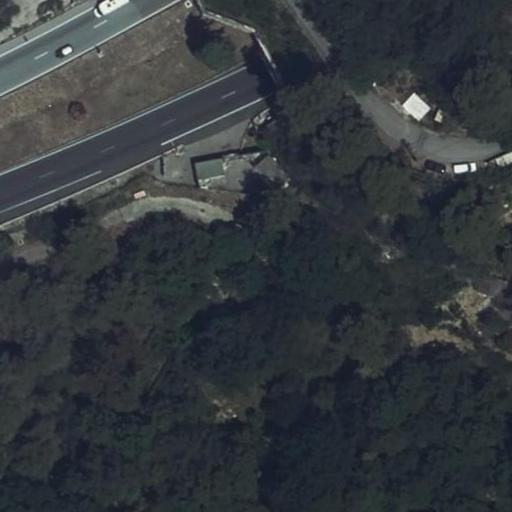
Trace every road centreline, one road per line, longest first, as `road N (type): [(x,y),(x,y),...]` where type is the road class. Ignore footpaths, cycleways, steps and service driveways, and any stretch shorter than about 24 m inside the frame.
road 1 (motorway): [(0,194),(161,126),(404,0)]
road 2 (residential): [(511,137),(450,148),(394,132),(292,0)]
road 3 (motorway): [(143,0),(0,75)]
